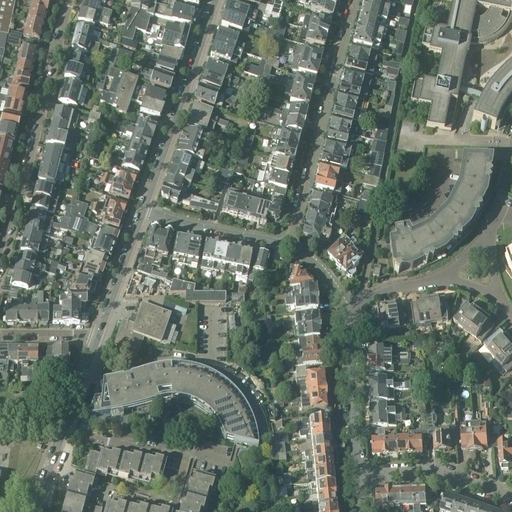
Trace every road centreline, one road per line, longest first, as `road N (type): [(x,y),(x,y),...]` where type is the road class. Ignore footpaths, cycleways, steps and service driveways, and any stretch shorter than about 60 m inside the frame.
road 1 (residential): [(0,258),(72,0)]
road 2 (residential): [(356,0),(291,245)]
road 3 (tertiary): [(214,0),(143,209)]
road 4 (residential): [(267,437),(256,406),(210,365),(143,363),(94,345)]
road 5 (residential): [(231,463),(64,428)]
road 6 (residential): [(356,474),(345,312)]
road 7 (residential): [(511,497),(436,471),(356,474)]
road 8 (residential): [(291,245),(143,209)]
road 9 (residential): [(511,155),(450,159),(438,202),(403,225)]
road 10 (tertiary): [(143,209),(97,336)]
